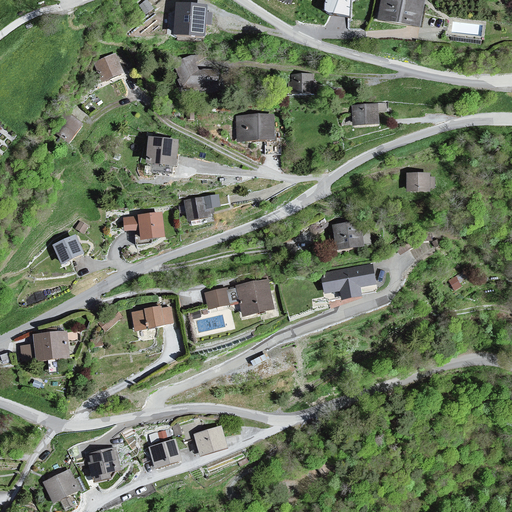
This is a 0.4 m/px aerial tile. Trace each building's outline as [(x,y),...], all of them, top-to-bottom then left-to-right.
[(350,0),(325,0),(325,2),(325,9),(329,12),(349,16),(350,0)] [(383,0),(380,17),(419,24),(423,0),(383,0)] [(205,6),(178,4),(176,32),(203,34),(205,6)] [(90,64),(98,84),(120,77),(112,55),(90,64)] [(192,57),(172,66),(178,90),(212,94),(215,72),(196,72),(192,57)] [(312,76),(287,76),(285,95),(311,95),(312,76)] [(385,105),(353,106),(354,123),(379,122),(378,110),(385,110),(385,105)] [(61,113),(45,129),(61,144),(76,126),(61,113)] [(272,115),(238,117),(239,139),(274,137),(272,115)] [(176,141),(150,138),(148,161),(174,163),(176,141)] [(429,174),(408,174),(408,190),(429,190),(429,174)] [(217,196),(185,201),(188,218),(210,215),(208,207),(219,205),(217,196)] [(161,214),(124,218),(125,230),(141,228),(142,238),(163,236),(161,214)] [(359,223),(335,226),(338,248),(362,245),(359,223)] [(55,245),(62,261),(82,252),(75,236),(55,245)] [(372,265),(323,275),(326,292),(341,289),(343,298),(360,295),(359,286),(375,283),(372,265)] [(267,281),(238,287),(245,314),(273,307),(267,281)] [(224,289),(206,293),(209,308),(227,304),(224,289)] [(160,308),(133,313),(136,329),(175,322),(172,308),(161,310),(160,308)] [(65,333),(35,336),(37,359),(68,356),(65,333)] [(220,427),(196,434),(202,454),(225,447),(220,427)] [(174,441),(150,448),(156,466),(180,459),(174,441)] [(120,469),(115,449),(88,456),(92,475),(95,474),(97,481),(111,477),(109,471),(120,469)] [(69,472),(46,483),(54,501),(78,489),(69,472)]
